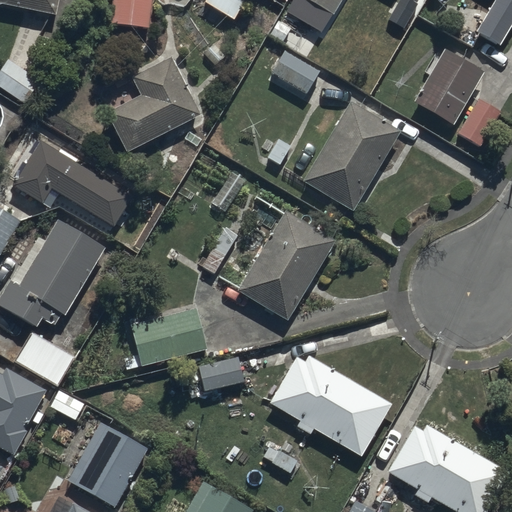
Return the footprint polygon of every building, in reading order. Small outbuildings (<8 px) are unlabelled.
[(0,0),(0,10),(56,21),(59,0),(0,0)] [(153,0),(113,0),(110,32),(149,36),(153,0)] [(271,0),(285,9),(290,0),(271,0)] [(345,0),(297,0),(334,20),(345,0)] [(511,33),(511,0),(489,0),(497,5),(476,41),(499,55),(511,33)] [(318,79),(284,58),(271,81),(305,102),(318,79)] [(483,82),(443,59),(414,110),(454,133),(483,82)] [(199,123),(169,65),(130,86),(139,104),(106,121),(127,161),(199,123)] [(39,87),(6,67),(0,76),(0,95),(25,110),(39,87)] [(499,120),(476,106),(455,142),(478,156),(499,120)] [(399,136),(348,109),(303,193),(353,220),(399,136)] [(57,161),(38,148),(10,191),(41,211),(45,205),(51,209),(58,198),(113,234),(131,207),(74,170),(77,165),(61,155),(57,161)] [(0,258),(20,227),(0,214),(0,258)] [(336,249),(285,218),(236,299),(286,330),(336,249)] [(107,256),(57,224),(42,248),(35,243),(0,298),(0,313),(35,336),(40,327),(52,335),(59,323),(63,325),(107,256)] [(236,241),(223,233),(201,271),(214,279),(236,241)] [(196,316),(130,332),(140,373),(206,357),(196,316)] [(29,338),(12,368),(58,394),(75,364),(29,338)] [(236,359),(196,369),(204,401),(244,391),(236,359)] [(293,365),(269,410),(297,425),(293,432),(310,441),(312,437),(361,463),(390,408),(307,363),(304,370),(293,365)] [(6,375),(2,383),(0,381),(0,454),(14,462),(27,438),(24,436),(46,397),(6,375)] [(67,486),(112,511),(115,511),(148,455),(100,428),(67,486)] [(412,435),(387,480),(417,497),(414,502),(428,510),(431,505),(443,511),(488,511),(507,479),(426,435),(422,441),(412,435)] [(296,467),(266,451),(259,463),(290,479),(296,467)] [(240,511),(200,489),(186,511),(240,511)]
